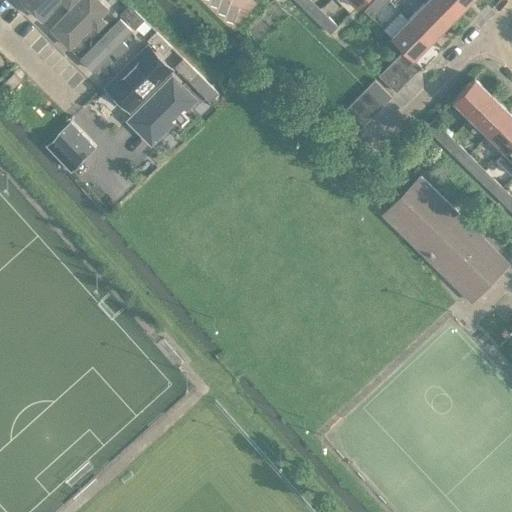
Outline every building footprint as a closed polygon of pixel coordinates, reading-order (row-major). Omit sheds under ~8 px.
[(26,0),(26,1),(47,21),(64,4),(69,9),(77,0),(26,0)] [(103,0),(83,0),(55,30),(74,49),(96,26),(101,31),(109,23),(106,21),(115,11),(103,0)] [(380,8),(372,0),(363,9),(371,17),(380,8)] [(457,0),(425,0),(425,1),(446,22),(463,5),(457,0)] [(425,1),(408,18),(429,39),(446,22),(425,1)] [(144,19),(129,4),(120,13),(135,27),(144,19)] [(337,25),(328,16),(320,24),(329,33),(337,25)] [(121,18),(82,58),(95,72),(115,52),(121,58),(132,47),(127,43),(137,33),(121,18)] [(413,56),(429,39),(408,18),(391,35),(390,36),(403,49),(412,58),(413,57),(413,56)] [(171,45),(156,30),(147,39),(162,54),(171,45)] [(149,43),(108,86),(134,111),(175,68),(149,43)] [(403,49),(395,57),(412,74),(420,65),(412,58),(403,49)] [(404,83),(412,74),(395,57),(386,66),(404,83)] [(189,80),(197,71),(186,59),(177,68),(189,80)] [(395,91),(404,83),(386,66),(378,74),(395,91)] [(217,91),(197,71),(189,80),(209,99),(217,91)] [(20,80),(13,72),(0,84),(0,88),(5,94),(20,80)] [(175,76),(132,121),(157,145),(201,100),(175,76)] [(453,99),(470,116),(491,94),(474,78),(474,77),(473,77),(451,99),(452,100),(453,99)] [(374,79),(365,87),(382,104),(391,96),(374,79)] [(374,113),(382,104),(365,87),(357,96),(374,113)] [(508,111),(491,94),(470,116),(487,133),(508,111)] [(357,96),(348,104),(366,121),(374,113),(357,96)] [(348,104),(340,113),(357,130),(366,121),(348,104)] [(511,141),(511,115),(508,111),(487,133),(504,150),(511,141)] [(349,138),(357,130),(340,113),(331,122),(349,138)] [(432,119),(425,126),(434,135),(441,128),(432,119)] [(81,133),(69,121),(46,144),(70,168),(82,157),(81,157),(93,146),(81,133)] [(460,161),(467,153),(458,144),(451,152),(460,161)] [(476,161),(467,153),(460,161),(468,169),(476,161)] [(448,273),(446,276),(471,300),(508,262),(482,238),(480,240),(418,179),(420,177),(419,176),(382,213),(383,214),(385,212),(448,273)] [(494,194),(501,186),(493,178),(485,186),(494,194)] [(510,195),(501,186),(494,194),(502,203),(510,195)]
